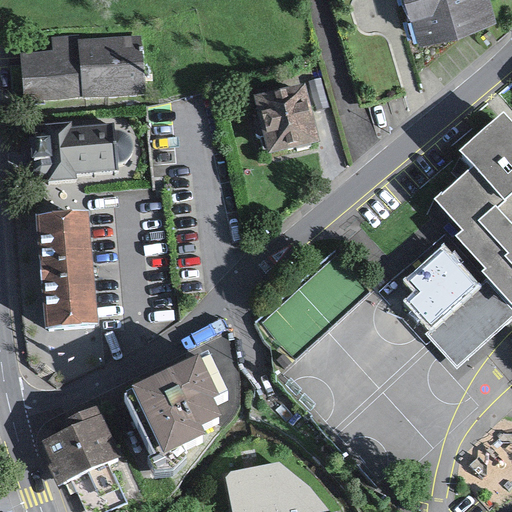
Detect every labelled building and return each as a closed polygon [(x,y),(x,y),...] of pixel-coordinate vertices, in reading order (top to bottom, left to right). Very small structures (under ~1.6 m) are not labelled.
[(496,21),(490,0),(409,0),(420,40),(496,21)] [(69,58),(23,62),(27,111),(154,100),(148,39),(68,46),(69,58)] [(324,150),(307,90),(256,105),(273,164),(324,150)] [(511,129),(503,120),(459,160),(472,174),(435,209),(462,238),(455,244),(488,280),(436,327),(426,337),(458,371),(468,362),(511,320),(511,129)] [(76,179),(118,175),(118,167),(123,166),(128,163),(131,159),(133,153),(132,147),(129,141),(124,136),(119,135),(115,134),(114,128),(72,131),(72,126),(43,129),(44,133),(30,135),(34,182),(48,181),(48,186),(77,184),(76,179)] [(91,218),(39,222),(47,340),(99,336),(91,218)] [(221,407),(200,366),(124,404),(157,471),(200,450),(193,435),(214,424),(208,413),(221,407)] [(126,468),(104,416),(41,442),(62,492),(73,488),(82,511),(127,511),(129,511),(113,473),(126,468)] [(324,511),(307,491),(277,469),(228,478),(234,511),(324,511)]
